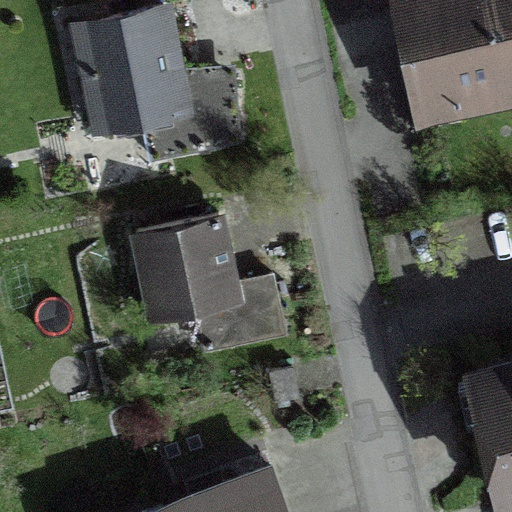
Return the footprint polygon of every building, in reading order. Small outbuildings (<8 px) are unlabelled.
[(511,0),(397,0),(425,128),(511,109),(511,0)] [(182,14),(79,33),(98,140),(158,129),(164,163),(248,148),(235,76),(194,84),(182,14)] [(229,223),(135,240),(151,324),(245,307),(229,223)] [(511,511),(511,356),(472,366),(507,511),(511,511)] [(289,511),(274,468),(148,511),(289,511)]
